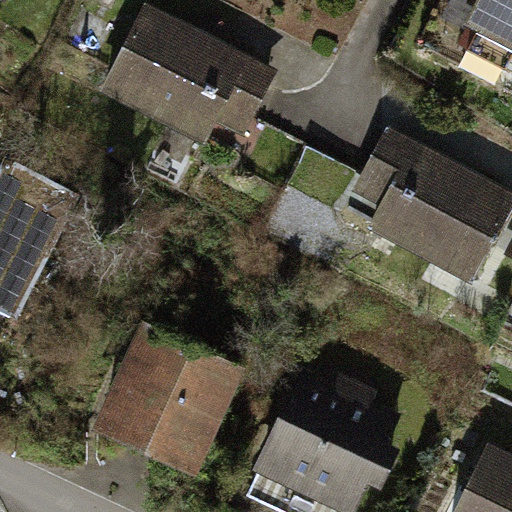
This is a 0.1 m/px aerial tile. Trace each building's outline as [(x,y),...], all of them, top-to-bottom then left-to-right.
[(511,0),(472,0),(466,13),(511,34),(511,0)] [(145,17),(110,89),(242,154),(277,82),(145,17)] [(511,197),(400,140),(356,225),(477,287),(511,219),(511,197)] [(7,164),(0,180),(0,298),(27,311),(79,197),(7,164)] [(151,326),(97,428),(195,479),(248,376),(151,326)] [(314,372),(264,478),(337,511),(355,511),(402,412),(314,372)] [(511,511),(511,452),(498,446),(465,511),(511,511)]
